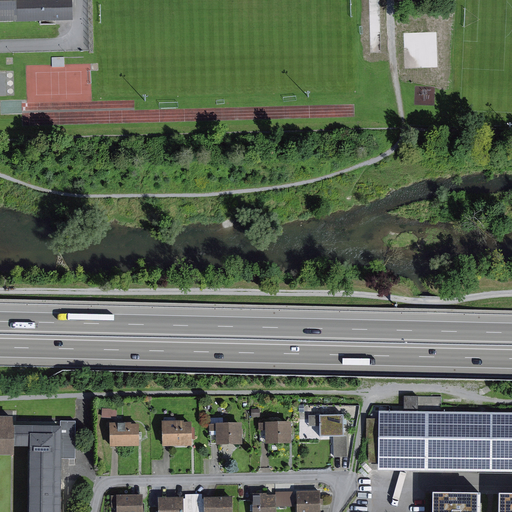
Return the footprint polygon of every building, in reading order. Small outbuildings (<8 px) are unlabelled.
[(0,0),(0,21),(75,21),(75,0),(0,0)] [(443,407),(441,395),(432,396),(434,408),(443,407)] [(117,417),(118,408),(103,407),(103,416),(117,417)] [(247,444),(246,421),(213,422),(213,408),(203,409),(204,430),(215,430),(216,446),(247,444)] [(511,472),(511,413),(382,411),(381,471),(511,472)] [(292,435),(291,413),(261,414),(262,437),(292,435)] [(342,437),(342,416),(309,416),(309,426),(320,426),(320,437),(334,437),(342,437)] [(0,456),(17,456),(17,447),(33,447),(31,511),(63,511),(65,458),(78,458),(78,423),(18,422),(18,417),(0,417),(0,456)] [(194,419),(166,419),(166,446),(194,446),(194,419)] [(138,423),(111,424),(111,446),(138,446),(138,439),(138,423)] [(342,437),(334,437),(334,457),(340,457),(347,457),(347,437),(342,437)] [(323,511),(323,488),(299,488),(299,511),(323,511)] [(231,511),(231,492),(161,495),(162,511),(190,511),(207,511),(231,511)] [(277,511),(277,492),(256,492),(256,511),(277,511)] [(432,511),(480,511),(480,494),(433,493),(432,511)] [(511,511),(511,494),(500,494),(499,511),(511,511)] [(142,511),(142,496),(118,497),(117,511),(142,511)]
